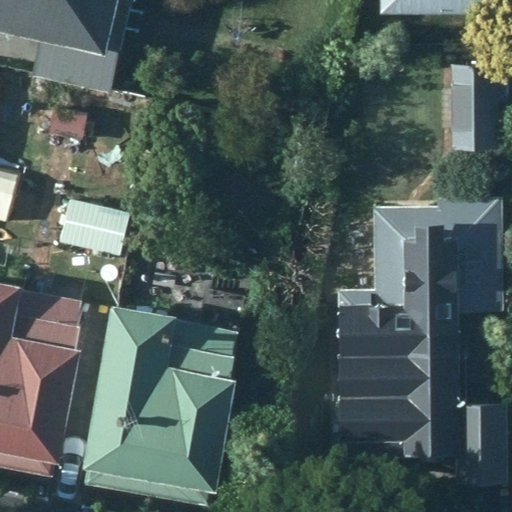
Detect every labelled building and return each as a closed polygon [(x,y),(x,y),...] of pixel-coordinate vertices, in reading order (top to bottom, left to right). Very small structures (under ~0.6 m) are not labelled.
[(0,0),(0,29),(98,52),(110,0),(131,5),(132,0),(0,0)] [(377,0),(378,15),(505,16),(505,0),(377,0)] [(491,150),(491,67),(458,68),(459,81),(448,83),(449,151),(491,150)] [(79,142),(85,113),(49,106),(42,134),(79,142)] [(370,291),(335,292),(335,461),(453,462),(452,487),(508,486),(508,406),(457,405),(457,317),(501,317),(500,196),(435,196),(435,210),(371,210),(370,291)] [(0,286),(0,468),(50,478),(86,304),(0,286)] [(111,309),(79,484),(207,507),(240,333),(111,309)]
